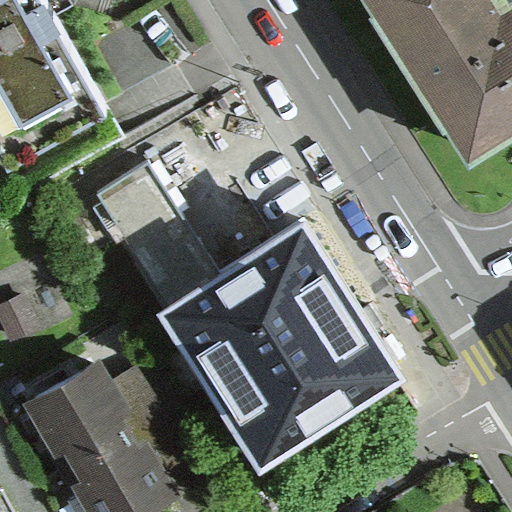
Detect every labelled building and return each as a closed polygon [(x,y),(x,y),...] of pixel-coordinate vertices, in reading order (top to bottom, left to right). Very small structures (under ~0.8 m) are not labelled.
[(0,0),(0,137),(92,82),(42,0),(0,0)] [(511,0),(370,0),(475,163),(511,139),(511,0)] [(406,382),(306,220),(216,275),(147,164),(100,193),(104,201),(94,206),(258,473),(406,382)] [(35,397),(73,462),(137,424),(98,360),(35,397)] [(144,511),(178,492),(137,424),(73,462),(81,475),(73,480),(91,511),(144,511)]
